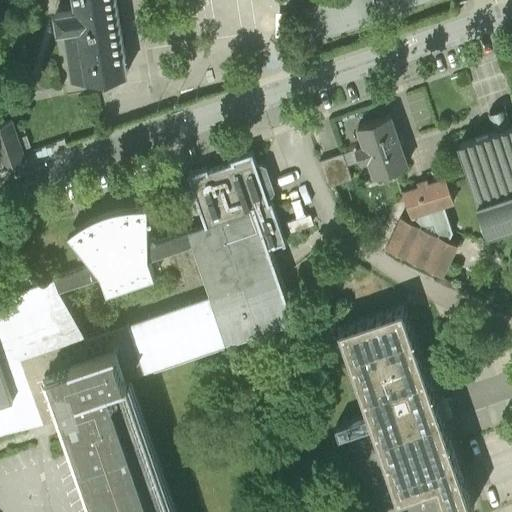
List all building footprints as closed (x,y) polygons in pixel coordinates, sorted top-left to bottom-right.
[(74,0),(76,7),(55,10),(58,29),(63,28),(72,80),(127,71),(115,0),(74,0)] [(320,0),(300,7),(310,38),(380,13),(380,12),(414,0),(320,0)] [(511,122),(509,123),(505,105),(497,107),(488,110),(496,128),(459,140),(471,176),(472,178),(479,198),(480,198),(489,225),(488,225),(489,227),(511,218),(511,122)] [(390,112),(357,123),(364,143),(355,146),(360,158),(369,155),(374,169),(375,172),(377,172),(394,166),(408,161),(400,140),(399,136),(390,112)] [(0,152),(2,158),(5,158),(6,163),(25,156),(24,151),(12,117),(0,121),(0,152)] [(190,227),(149,242),(149,256),(193,241),(209,292),(86,336),(87,337),(92,351),(116,343),(117,345),(114,346),(125,376),(128,375),(157,365),(237,337),(242,335),(250,332),(281,321),(292,317),(293,320),(295,320),(283,285),(278,268),(269,243),(284,238),(284,240),(286,239),(284,232),(272,197),(270,198),(268,194),(273,192),(275,188),(271,175),(267,162),(262,160),(257,162),(256,157),(253,149),(232,156),(233,159),(209,168),(208,164),(189,171),(203,213),(206,222),(201,224),(190,227)] [(343,150),(319,158),(328,184),(352,176),(343,150)] [(410,218),(401,214),(386,244),(391,246),(443,272),(458,241),(449,237),(453,228),(444,202),(454,199),(449,186),(448,183),(445,174),(442,175),(428,180),(427,176),(422,178),(417,180),(418,183),(403,188),(406,198),(411,213),(413,213),(410,218)] [(69,230),(92,261),(37,280),(36,276),(30,261),(23,263),(16,266),(20,281),(22,286),(0,293),(0,429),(26,424),(52,418),(63,415),(65,414),(71,429),(75,441),(99,511),(172,511),(125,378),(128,377),(128,375),(125,376),(114,346),(117,345),(116,343),(92,351),(87,337),(86,336),(59,289),(101,274),(107,291),(155,275),(149,256),(149,242),(148,211),(148,202),(140,203),(136,203),(125,204),(116,205),(106,208),(96,212),(88,216),(79,221),(69,230)] [(457,511),(474,506),(439,407),(409,317),(404,303),(340,325),(369,411),(371,416),(373,422),(374,424),(398,494),(404,511),(457,511)] [(424,326),(416,329),(419,340),(428,337),(424,326)]
